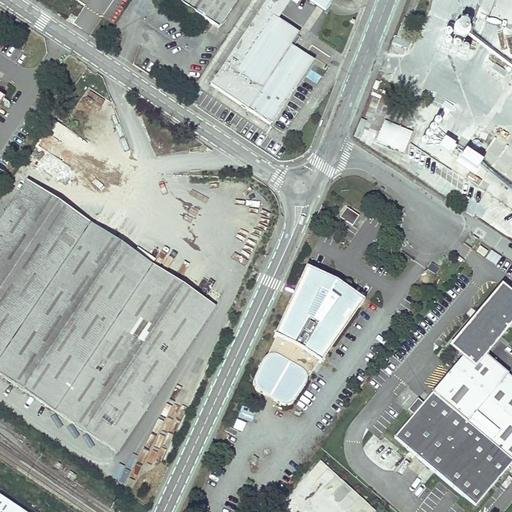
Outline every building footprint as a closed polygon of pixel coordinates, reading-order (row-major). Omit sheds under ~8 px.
[(234,0),(179,0),(218,25),(234,0)] [(327,0),(261,0),(209,81),(269,120),(309,57),(288,43),(297,30),(275,16),(285,0),(310,0),(322,8),(327,0)] [(394,34),(391,42),(406,47),(409,40),(394,34)] [(383,119),(375,139),(404,151),(412,131),(383,119)] [(464,130),(468,137),(478,131),(473,124),(464,130)] [(148,262),(25,180),(0,216),(0,370),(114,447),(218,292),(156,251),(148,262)] [(340,219),(353,226),(358,215),(345,208),(340,219)] [(490,250),(485,259),(495,265),(501,257),(490,250)] [(310,268),(304,265),(301,272),(303,273),(277,328),(275,327),(272,333),(275,335),(266,354),(264,354),(262,355),(261,357),(252,376),(251,380),(252,382),(253,385),(255,388),(258,390),(279,402),(283,402),(287,402),(290,401),(292,399),(305,380),(306,377),(305,375),(317,358),(320,359),(324,353),(322,351),(356,301),(358,303),(362,297),(356,293),(355,295),(343,287),(333,280),(323,276),(309,270),(310,268)] [(511,318),(511,289),(499,279),(446,342),(461,354),(421,400),(416,396),(406,408),(412,413),(393,435),(475,505),(511,460),(511,458),(511,456),(511,375),(484,352),(511,318)] [(241,408),(238,418),(252,422),(255,412),(241,408)] [(372,446),(368,459),(380,463),(385,450),(372,446)] [(311,473),(318,479),(326,468),(320,462),(311,473)] [(23,511),(0,496),(0,511),(23,511)]
